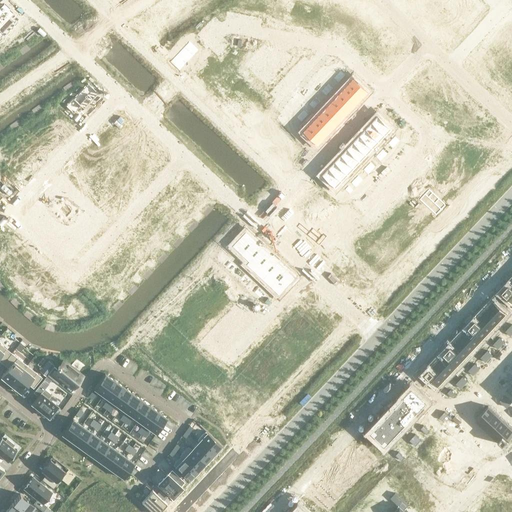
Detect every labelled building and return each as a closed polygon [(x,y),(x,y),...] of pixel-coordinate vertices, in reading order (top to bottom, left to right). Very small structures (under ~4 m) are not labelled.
[(296,0),(295,6),(307,9),(308,0),(296,0)] [(308,0),(307,9),(319,11),(321,0),(308,0)] [(321,0),(319,11),(331,13),(333,0),(321,0)] [(333,0),(331,13),(343,16),(348,18),(357,1),(355,0),(333,0)] [(416,0),(415,2),(423,10),(432,0),(416,0)] [(357,1),(348,18),(353,21),(362,29),(376,14),(367,6),(357,1)] [(0,31),(2,33),(13,21),(9,17),(13,13),(9,9),(10,9),(4,2),(2,4),(1,2),(0,3),(0,31)] [(452,2),(435,20),(443,29),(461,10),(452,2)] [(461,10),(443,29),(452,37),(466,22),(458,14),(461,10)] [(148,14),(134,28),(142,36),(142,37),(157,21),(148,14)] [(376,14),(362,29),(370,37),(384,23),(376,14)] [(16,19),(3,33),(8,37),(18,46),(23,40),(23,41),(25,39),(27,41),(36,31),(24,19),(20,23),(16,19)] [(157,21),(142,37),(143,36),(150,43),(150,44),(164,29),(157,21)] [(384,23),(370,37),(379,46),(393,31),(384,23)] [(164,29),(150,44),(151,44),(158,51),(157,51),(158,52),(172,36),(164,29)] [(393,31),(379,46),(388,54),(402,39),(393,31)] [(172,36),(158,52),(159,51),(167,59),(181,44),(172,36)] [(402,39),(388,54),(397,62),(411,47),(402,39)] [(352,40),(347,45),(351,48),(355,44),(352,40)] [(189,41),(170,62),(179,70),(198,50),(189,41)] [(365,53),(361,58),(365,61),(369,57),(365,53)] [(369,57),(365,61),(368,65),(373,60),(369,57)] [(195,72),(190,78),(194,81),(193,81),(200,87),(201,88),(216,72),(205,62),(204,63),(199,58),(191,68),(195,72)] [(383,70),(379,74),(382,78),(387,73),(383,70)] [(341,71),(337,74),(342,79),(345,75),(341,71)] [(337,74),(334,78),(338,82),(342,79),(337,74)] [(354,77),(348,84),(362,97),(368,91),(354,77)] [(243,79),(239,83),(243,87),(247,82),(243,79)] [(73,97),(65,105),(73,113),(80,106),(84,109),(99,93),(88,82),(73,98),(73,97)] [(247,82),(243,87),(246,90),(251,86),(247,82)] [(229,84),(212,102),(221,110),(238,92),(229,84)] [(328,84),(325,87),(329,92),(333,88),(328,84)] [(348,84),(341,90),(356,104),(362,97),(348,84)] [(325,87),(321,91),(326,95),(329,92),(325,87)] [(341,90),(335,97),(349,110),(356,104),(341,90)] [(238,92),(221,110),(229,117),(246,99),(238,92)] [(259,94),(255,98),(258,102),(263,97),(259,94)] [(263,97),(258,102),(262,105),(266,101),(263,97)] [(316,97),(312,100),(317,105),(321,101),(316,97)] [(335,97),(329,104),(343,117),(349,110),(335,97)] [(246,99),(229,117),(237,125),(254,107),(246,99)] [(312,100),(309,104),(314,109),(317,105),(312,100)] [(329,104),(323,110),(337,124),(343,117),(329,104)] [(56,106),(41,122),(52,133),(51,133),(55,138),(56,137),(57,137),(58,137),(57,136),(63,130),(63,131),(64,130),(66,127),(67,127),(63,122),(67,117),(56,106)] [(254,107),(237,125),(245,133),(251,126),(256,130),(267,119),(254,107)] [(304,110),(300,114),(305,118),(308,114),(304,110)] [(323,110),(316,117),(331,130),(337,124),(323,110)] [(300,114),(297,117),(301,122),(305,118),(300,114)] [(378,114),(372,121),(386,134),(392,128),(378,114)] [(312,121),(310,124),(324,137),(331,130),(316,117),(312,121)] [(285,118),(280,123),(284,126),(288,121),(286,119),(285,118)] [(260,134),(254,141),(262,149),(279,131),(276,134),(264,123),(267,119),(256,130),(256,131),(260,134)] [(288,121),(284,126),(288,130),(292,125),(288,121)] [(372,121),(366,127),(380,141),(386,134),(372,121)] [(310,124),(304,130),(318,144),(324,137),(310,124)] [(488,124),(478,134),(496,151),(506,141),(488,124)] [(366,127),(359,134),(374,147),(380,141),(366,127)] [(19,139),(14,144),(25,154),(29,150),(38,158),(48,147),(30,130),(20,140),(19,139)] [(279,131),(262,149),(270,157),(287,138),(279,131)] [(300,133),(296,137),(300,141),(304,136),(300,133)] [(359,134),(353,141),(367,154),(374,147),(359,134)] [(304,136),(300,141),(303,144),(308,140),(304,136)] [(395,136),(392,140),(396,144),(400,141),(395,136)] [(287,138),(270,157),(278,164),(295,146),(287,138)] [(392,140),(388,143),(393,148),(396,144),(392,140)] [(353,141),(347,147),(361,161),(367,154),(353,141)] [(12,153),(2,163),(18,179),(19,178),(20,178),(20,177),(24,173),(25,173),(24,172),(25,172),(24,171),(28,167),(19,159),(24,154),(12,143),(6,149),(7,150),(8,149),(12,153)] [(295,146),(278,164),(287,172),(304,154),(295,146)] [(347,147),(341,154),(355,167),(361,161),(347,147)] [(383,149),(379,153),(384,157),(387,154),(383,149)] [(379,153),(376,156),(380,161),(384,157),(379,153)] [(341,154),(334,160),(349,174),(355,167),(341,154)] [(334,160),(328,167),(342,181),(349,174),(334,160)] [(370,162),(367,166),(371,170),(375,167),(370,162)] [(367,166),(363,170),(368,174),(371,170),(367,166)] [(328,167),(322,174),(336,187),(342,181),(328,167)] [(0,194),(2,196),(13,184),(0,171),(0,194)] [(358,175),(355,179),(359,183),(363,180),(358,175)] [(186,178),(177,189),(193,204),(203,194),(186,178)] [(355,179),(351,183),(356,187),(359,183),(355,179)] [(348,186),(345,189),(350,194),(353,190),(348,186)] [(429,189),(419,200),(436,215),(446,205),(429,189)] [(155,207),(176,226),(185,217),(164,198),(163,198),(164,199),(156,207),(155,207)] [(183,203),(179,207),(184,211),(187,207),(183,203)] [(405,215),(404,216),(405,216),(408,219),(406,220),(414,227),(415,226),(420,231),(421,231),(424,228),(428,225),(427,224),(430,221),(430,222),(431,221),(430,220),(429,219),(431,216),(418,204),(416,207),(415,206),(414,205),(413,206),(405,215)] [(147,215),(147,216),(164,232),(172,224),(176,227),(176,226),(155,207),(156,208),(148,216),(147,215)] [(125,238),(145,256),(152,248),(154,250),(159,244),(150,236),(146,240),(134,229),(133,230),(134,231),(126,239),(125,238)] [(156,231),(153,234),(158,239),(161,235),(156,231)] [(246,231),(232,245),(240,253),(254,239),(246,231)] [(11,235),(0,247),(0,254),(6,260),(7,259),(11,263),(21,253),(17,249),(20,245),(17,242),(17,241),(17,240),(16,239),(13,237),(12,236),(11,235)] [(117,247),(117,248),(136,266),(145,256),(125,238),(125,239),(126,240),(118,248),(117,247)] [(254,239),(240,253),(249,261),(262,246),(254,239)] [(249,261),(246,264),(254,271),(271,254),(262,246),(249,261)] [(19,258),(5,273),(9,278),(12,274),(21,282),(40,262),(30,253),(23,261),(19,258)] [(271,254),(254,271),(263,279),(279,262),(271,254)] [(229,260),(225,264),(228,268),(233,263),(229,260)] [(96,270),(95,270),(116,290),(125,281),(104,261),(105,262),(97,271),(96,270)] [(217,261),(209,270),(224,284),(232,275),(217,261)] [(279,262),(263,279),(271,287),(287,270),(279,262)] [(127,263),(123,266),(128,271),(131,267),(127,263)] [(233,263),(228,268),(232,271),(236,266),(233,263)] [(123,266),(120,270),(124,274),(128,271),(123,266)] [(49,269),(33,287),(41,295),(58,278),(57,277),(57,278),(48,271),(49,270),(49,269)] [(87,279),(108,299),(116,290),(95,270),(96,271),(88,280),(87,279)] [(209,270),(202,278),(217,292),(224,284),(209,270)] [(287,270),(271,287),(279,295),(282,292),(296,278),(287,270)] [(245,274),(240,279),(244,282),(248,278),(245,274)] [(31,278),(26,282),(30,286),(34,281),(31,278)] [(41,295),(38,298),(47,307),(66,286),(66,285),(65,286),(57,279),(58,278),(41,295)] [(202,278),(194,285),(209,299),(217,292),(202,278)] [(248,278),(244,282),(248,286),(252,281),(248,278)] [(194,285),(187,293),(202,307),(209,299),(194,285)] [(511,289),(508,285),(501,292),(511,301),(511,289)] [(259,287),(254,292),(258,296),(262,291),(259,287)] [(262,291),(258,296),(262,299),(266,294),(262,291)] [(187,293),(179,301),(194,315),(202,307),(187,293)] [(71,302),(65,309),(78,321),(84,314),(89,318),(101,305),(90,296),(86,301),(78,294),(75,298),(74,297),(74,298),(71,302),(71,301),(70,302),(71,302)] [(97,294),(93,298),(98,302),(101,299),(97,294)] [(487,306),(487,307),(501,319),(507,313),(493,300),(487,306)] [(56,301),(51,306),(55,309),(59,305),(56,301)] [(179,301),(172,309),(187,323),(194,315),(179,301)] [(314,303),(310,308),(323,321),(319,325),(324,331),(329,326),(330,327),(338,319),(333,313),(333,312),(332,313),(328,309),(330,308),(322,301),(317,306),(314,303)] [(487,307),(481,313),(494,326),(501,319),(487,307)] [(172,309),(164,317),(179,331),(187,323),(172,309)] [(481,313),(475,320),(488,332),(494,326),(481,313)] [(293,317),(290,320),(297,326),(299,323),(293,317)] [(290,320),(288,323),(294,329),(297,326),(290,320)] [(475,320),(468,327),(482,339),(488,332),(475,320)] [(168,325),(162,332),(165,334),(171,328),(168,325)] [(312,325),(304,333),(317,345),(325,337),(312,325)] [(468,327),(462,333),(476,346),(482,339),(468,327)] [(171,328),(165,334),(168,337),(174,331),(171,328)] [(152,331),(140,344),(148,352),(160,339),(152,331)] [(276,335),(275,336),(282,342),(284,339),(278,333),(276,335)] [(304,333),(297,341),(310,353),(317,345),(304,333)] [(462,333),(456,340),(469,352),(476,346),(462,333)] [(275,336),(273,339),(279,345),(282,342),(275,336)] [(500,337),(496,341),(501,345),(505,341),(500,337)] [(160,339),(148,352),(156,360),(168,347),(160,339)] [(456,340),(450,346),(463,359),(469,352),(456,340)] [(184,341),(178,347),(181,350),(187,343),(184,341)] [(297,341),(289,349),(302,361),(310,353),(297,341)] [(496,341),(493,344),(498,349),(501,345),(496,341)] [(0,343),(0,361),(3,363),(11,353),(0,343)] [(187,343),(181,350),(184,352),(190,346),(187,343)] [(450,346),(444,353),(457,366),(463,359),(450,346)] [(168,347),(156,360),(164,367),(176,354),(168,347)] [(263,349),(260,352),(266,358),(269,355),(263,349)] [(289,349),(282,357),(294,369),(302,361),(289,349)] [(487,350),(484,354),(489,358),(492,355),(487,350)] [(260,352),(257,355),(264,361),(266,358),(260,352)] [(8,368),(1,377),(11,384),(27,365),(11,353),(3,363),(8,368)] [(444,353),(437,360),(451,372),(457,366),(444,353)] [(176,354),(164,367),(172,375),(184,362),(176,354)] [(202,354),(196,360),(199,363),(205,356),(202,354)] [(484,354),(481,357),(485,362),(489,358),(484,354)] [(205,356),(199,363),(202,365),(208,359),(205,356)] [(282,357),(274,365),(287,377),(294,369),(282,357)] [(54,366),(47,375),(58,384),(62,379),(71,387),(81,375),(64,360),(57,369),(54,366)] [(437,360),(431,366),(444,379),(451,372),(437,360)] [(184,362),(172,375),(180,382),(192,370),(184,362)] [(475,363),(472,367),(476,371),(480,368),(475,363)] [(27,365),(11,384),(21,392),(28,383),(33,388),(42,377),(27,365)] [(245,368),(251,374),(254,371),(248,365),(245,368)] [(274,365),(266,373),(279,385),(287,377),(274,365)] [(431,366),(425,373),(438,385),(444,379),(431,366)] [(472,367),(468,370),(473,375),(476,371),(472,367)] [(245,368),(242,371),(249,377),(251,374),(245,368)] [(218,369),(212,375),(215,378),(221,371),(218,369)] [(192,370),(180,382),(188,390),(200,377),(192,370)] [(221,371),(215,378),(218,380),(224,374),(221,371)] [(105,373),(94,388),(103,395),(114,380),(105,373)] [(266,373),(259,381),(272,393),(279,385),(266,373)] [(463,376),(459,380),(464,384),(467,381),(463,376)] [(200,377),(188,390),(196,397),(208,385),(208,384),(200,377)] [(32,402),(31,403),(32,404),(48,417),(49,417),(49,416),(57,406),(57,407),(58,406),(57,405),(41,392),(49,383),(44,379),(33,392),(38,396),(32,403),(32,402)] [(114,380),(103,395),(112,401),(123,386),(114,380)] [(459,380),(456,384),(461,388),(464,384),(459,380)] [(259,381),(251,389),(264,401),(272,393),(259,381)] [(231,383),(228,386),(234,392),(237,389),(231,383)] [(208,385),(196,397),(205,405),(217,392),(208,385)] [(123,386),(112,401),(121,407),(131,392),(123,386)] [(228,386),(225,389),(232,395),(234,392),(228,386)] [(412,386),(404,395),(419,410),(427,401),(412,386)] [(451,389),(447,393),(452,397),(456,393),(451,389)] [(248,390),(241,398),(253,410),(260,402),(248,390)] [(131,392),(121,407),(129,414),(140,399),(131,392)] [(404,396),(396,404),(410,418),(419,410),(404,395),(403,396),(404,396)] [(504,396),(500,400),(503,404),(508,399),(504,396)] [(217,398),(214,401),(220,407),(223,404),(217,398)] [(241,398),(234,405),(246,417),(253,410),(241,398)] [(140,399),(129,414),(138,420),(149,405),(140,399)] [(508,399),(503,404),(507,407),(511,403),(508,399)] [(214,401),(211,404),(218,410),(220,407),(214,401)] [(396,404),(387,413),(402,427),(410,418),(396,404)] [(149,405),(138,420),(147,426),(158,411),(149,405)] [(234,405),(227,413),(239,425),(246,417),(234,405)] [(488,406),(476,419),(482,426),(495,412),(488,406)] [(158,411),(147,426),(156,433),(167,418),(158,411)] [(445,411),(439,417),(442,420),(448,414),(445,411)] [(495,412),(482,426),(489,432),(502,418),(495,412)] [(227,413),(219,420),(232,432),(239,425),(227,413)] [(387,413),(379,422),(389,432),(394,436),(402,427),(387,413)] [(72,418),(62,433),(71,440),(82,425),(72,418)] [(502,418),(489,432),(496,438),(508,425),(502,418)] [(379,422),(371,431),(385,445),(394,436),(389,432),(379,422)] [(82,425),(71,440),(80,446),(90,431),(82,425)] [(423,425),(421,428),(426,434),(429,430),(423,425)] [(511,428),(508,425),(496,438),(502,445),(511,434),(511,428)] [(90,431),(80,446),(88,453),(99,437),(90,431)] [(205,431),(197,440),(199,441),(213,454),(221,446),(205,431)] [(415,434),(412,437),(418,442),(421,439),(415,434)] [(0,454),(7,460),(7,461),(17,449),(16,449),(12,446),(14,444),(7,439),(5,441),(1,438),(2,437),(1,437),(0,438),(0,454)] [(99,437),(88,453),(97,459),(108,444),(99,437)] [(364,437),(356,445),(371,459),(379,451),(364,437)] [(412,437),(409,440),(415,445),(418,442),(412,437)] [(188,446),(191,450),(205,463),(213,454),(199,441),(197,440),(199,442),(191,449),(188,446)] [(108,444),(97,459),(106,465),(117,450),(108,444)] [(356,445),(349,453),(364,467),(371,459),(356,445)] [(188,446),(180,455),(183,458),(197,471),(205,463),(191,450),(188,446)] [(117,450),(106,465),(115,471),(126,456),(117,450)] [(398,451),(395,455),(401,460),(404,457),(398,451)] [(349,453),(341,461),(356,475),(364,467),(349,453)] [(180,456),(173,464),(189,480),(197,471),(183,458),(180,455),(179,455),(180,456)] [(126,456),(115,471),(124,478),(135,463),(126,456)] [(50,459),(41,470),(46,473),(42,479),(53,488),(66,472),(60,467),(61,466),(55,461),(54,463),(50,459)] [(341,461),(334,469),(349,483),(356,475),(341,461)] [(171,469),(158,483),(172,497),(182,487),(180,486),(184,482),(171,469)] [(334,469),(327,477),(341,491),(349,483),(334,469)] [(33,477),(24,488),(36,498),(33,503),(43,511),(47,506),(43,503),(52,492),(33,477)] [(327,477),(319,485),(334,499),(341,491),(327,477)] [(319,485),(312,492),(327,506),(334,499),(319,485)] [(511,494),(506,486),(487,499),(495,509),(511,497),(511,494)] [(423,489),(412,500),(424,511),(431,511),(439,504),(423,489)] [(152,490),(141,501),(152,511),(158,511),(167,503),(152,490)] [(312,492),(304,501),(315,511),(321,511),(327,506),(312,492)] [(20,493),(12,502),(24,511),(30,511),(35,506),(20,493)] [(397,503),(388,511),(407,511),(404,509),(408,505),(395,493),(391,497),(397,503)] [(511,511),(511,497),(495,509),(496,511),(511,511)] [(24,511),(12,502),(6,511),(7,511),(24,511)]
